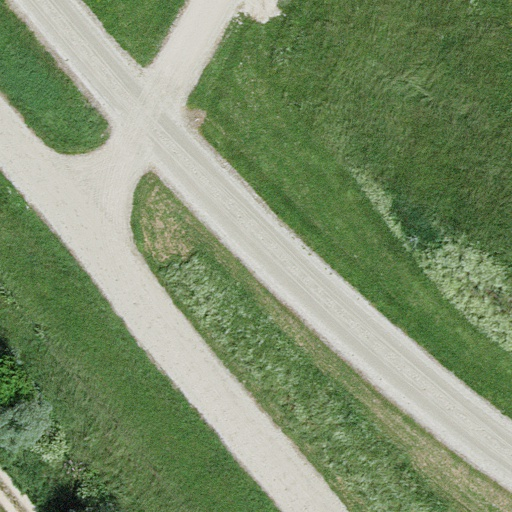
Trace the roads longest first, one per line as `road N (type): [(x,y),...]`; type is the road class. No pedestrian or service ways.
road 1 (track): [(511,454),(333,312),(145,121),(47,0)]
road 2 (track): [(0,129),(316,511)]
road 3 (track): [(78,226),(213,0)]
